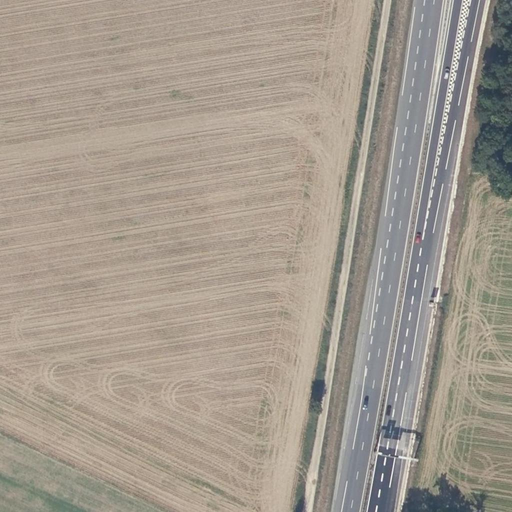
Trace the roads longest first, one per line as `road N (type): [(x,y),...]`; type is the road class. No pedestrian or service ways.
road 1 (trunk): [(375,511),(467,0)]
road 2 (trunk): [(434,0),(350,511)]
road 3 (track): [(387,0),(306,511)]
